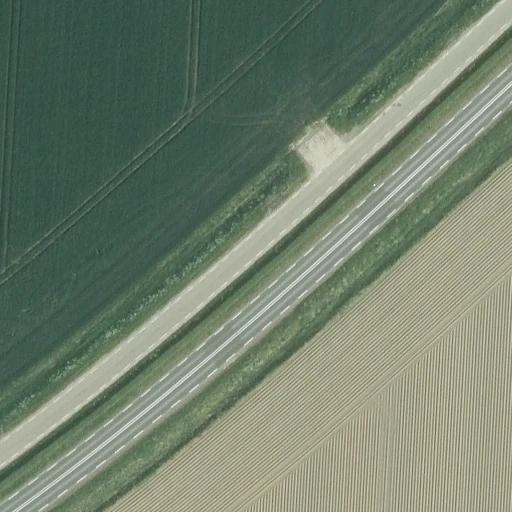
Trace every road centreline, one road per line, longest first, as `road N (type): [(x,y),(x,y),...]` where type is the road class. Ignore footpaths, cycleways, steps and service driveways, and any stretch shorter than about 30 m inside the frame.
road 1 (tertiary): [(0,455),(191,300),(511,7)]
road 2 (primary): [(511,81),(270,304),(12,511)]
